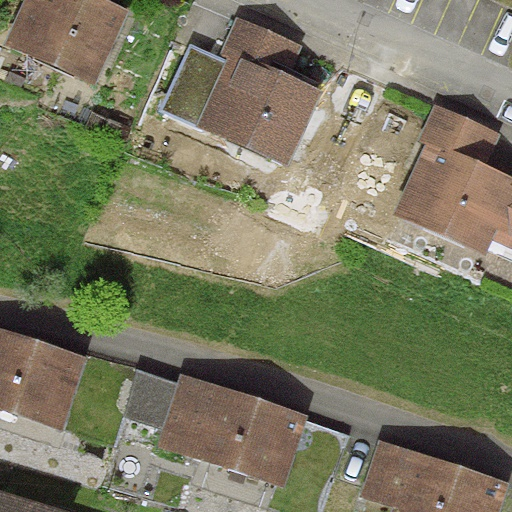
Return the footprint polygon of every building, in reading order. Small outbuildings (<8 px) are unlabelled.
[(109,0),(23,0),(3,43),(94,86),(130,9),(109,0)] [(292,68),(302,45),(236,16),(219,53),(227,57),(226,60),(190,43),(160,110),(288,167),(325,83),(292,68)] [(511,248),(511,169),(489,159),(500,134),(434,105),(418,141),(425,144),(394,214),(486,255),(493,240),(511,248)] [(87,358),(0,329),(0,410),(63,431),(87,358)] [(164,429),(178,383),(136,370),(122,417),(164,429)] [(308,414),(181,374),(178,383),(164,429),(158,448),(285,487),(308,414)] [(500,511),(511,483),(379,440),(360,497),(394,508),(393,511),(500,511)] [(0,511),(74,511),(0,489),(0,511)]
